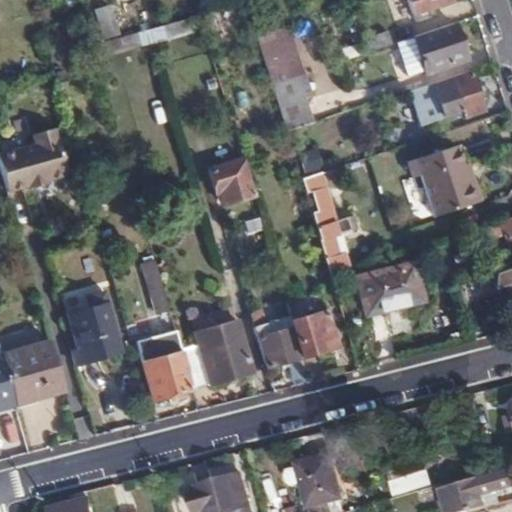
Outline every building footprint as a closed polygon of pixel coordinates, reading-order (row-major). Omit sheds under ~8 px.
[(444,0),(407,0),(412,16),(446,6),(444,0)] [(117,33),(111,9),(97,13),(103,36),(117,33)] [(464,62),(452,25),(418,36),(412,38),(423,75),(464,62)] [(367,53),(392,45),(389,33),(363,40),(367,53)] [(471,76),(435,88),(441,107),(443,118),(460,113),(461,119),(483,112),(471,76)] [(441,107),(435,88),(425,91),(431,109),(441,107)] [(277,104),(286,132),(311,123),(303,96),(277,104)] [(395,149),(425,140),(420,122),(390,132),(395,149)] [(34,144),(0,154),(0,167),(7,192),(28,186),(28,189),(47,184),(46,181),(67,175),(53,128),(32,135),(34,144)] [(466,178),(471,177),(461,146),(455,147),(466,178)] [(417,177),(421,193),(466,178),(455,147),(405,163),(409,179),(417,177)] [(316,154),(298,159),(302,173),(320,168),(316,154)] [(220,202),(252,193),(242,159),(206,169),(214,193),(218,192),(220,202)] [(300,179),(315,228),(337,221),(325,182),(334,180),(333,174),(338,172),(337,168),(300,179)] [(466,178),(421,193),(429,219),(474,205),(468,187),(466,178)] [(315,228),(331,276),(353,269),(348,253),(340,255),(335,238),(352,233),(348,218),(337,221),(315,228)] [(511,219),(477,230),(480,241),(504,234),(511,258),(511,219)] [(152,315),(167,311),(154,260),(139,264),(152,315)] [(423,305),(414,266),(358,279),(367,317),(423,305)] [(511,304),(511,268),(501,273),(511,305),(511,304)] [(458,286),(466,312),(479,308),(472,282),(458,286)] [(87,299),(91,310),(107,306),(104,294),(87,299)] [(121,353),(107,306),(91,310),(68,316),(78,350),(82,364),(121,353)] [(248,314),(264,369),(301,358),(292,328),(269,334),(263,310),(248,314)] [(292,328),(301,358),(334,348),(324,313),(290,323),(292,328)] [(182,353),(192,388),(253,372),(238,321),(198,332),(201,343),(181,348),(182,352),(182,353)] [(0,357),(0,362),(12,405),(63,391),(50,344),(0,357)] [(75,366),(82,364),(78,350),(72,352),(75,366)] [(153,399),(192,388),(182,353),(182,352),(143,362),(153,399)] [(0,407),(12,405),(0,362),(0,407)] [(345,498),(333,454),(299,463),(310,508),(345,498)] [(446,511),(474,511),(484,509),(481,498),(511,488),(511,473),(511,471),(460,485),(462,490),(443,495),(446,511)] [(251,511),(243,478),(196,490),(197,496),(193,497),(196,511),(251,511)] [(92,511),(90,500),(49,510),(49,511),(92,511)]
